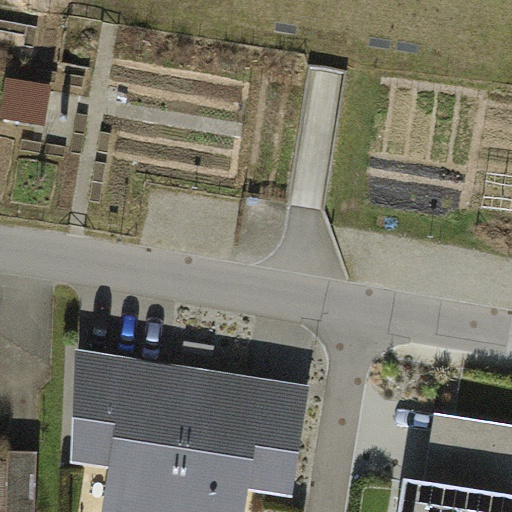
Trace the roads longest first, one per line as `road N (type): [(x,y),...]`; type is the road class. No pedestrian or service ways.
road 1 (residential): [(361,309),(0,248)]
road 2 (residential): [(329,511),(361,309)]
road 3 (residential): [(511,336),(361,309)]
